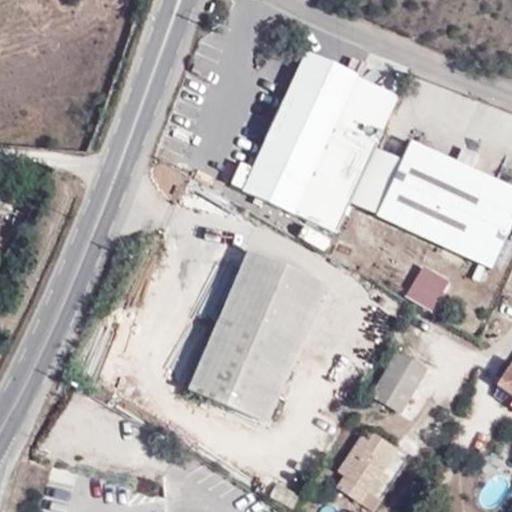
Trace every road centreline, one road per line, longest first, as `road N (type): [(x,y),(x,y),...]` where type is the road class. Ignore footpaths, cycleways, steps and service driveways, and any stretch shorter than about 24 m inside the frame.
road 1 (primary): [(0,428),(120,167),(181,0)]
road 2 (residential): [(295,0),(511,90)]
road 3 (unknown): [(259,0),(205,173)]
